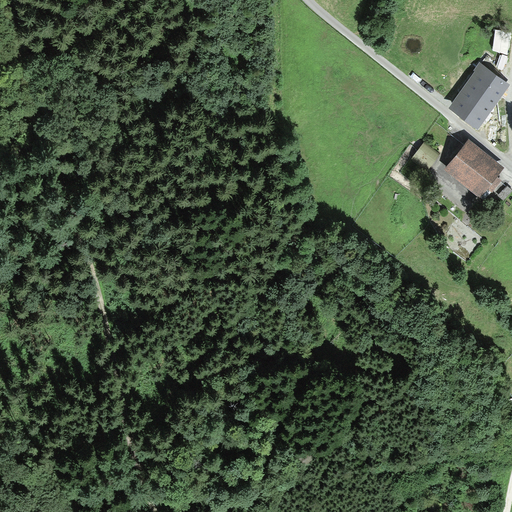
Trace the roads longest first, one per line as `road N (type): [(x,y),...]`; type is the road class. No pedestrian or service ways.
road 1 (track): [(3,0),(95,282),(154,511)]
road 2 (unclassified): [(307,0),(511,166)]
road 3 (track): [(269,0),(277,171)]
